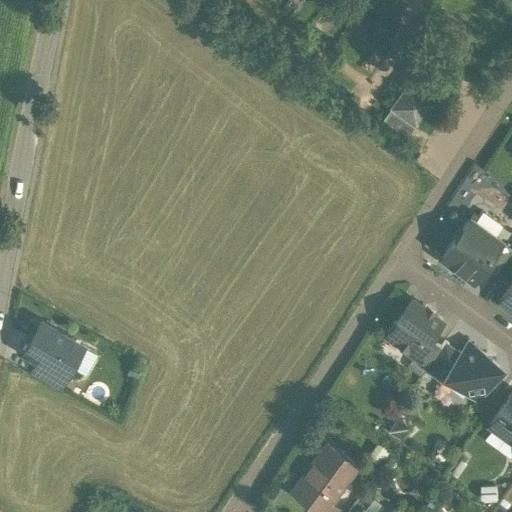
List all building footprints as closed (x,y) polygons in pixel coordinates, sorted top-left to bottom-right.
[(434,101),(408,82),(390,108),(391,108),(415,125),(415,126),(434,101)] [(415,125),(391,108),(383,119),(407,136),(415,125)] [(501,243),(473,222),(466,223),(462,229),(463,234),(459,241),(453,242),(442,257),(473,281),(485,265),(501,243)] [(501,243),(485,265),(495,272),(511,250),(501,243)] [(511,282),(499,300),(511,309),(511,282)] [(440,322),(412,301),(396,323),(394,322),(388,331),(389,332),(388,334),(415,355),(416,355),(429,338),(440,322)] [(24,354),(38,361),(65,377),(83,346),(41,323),(24,354)] [(429,338),(416,355),(415,355),(412,360),(424,369),(441,346),(429,338)] [(424,369),(441,382),(446,375),(445,375),(461,352),(445,340),(441,346),(424,369)] [(485,355),(468,342),(461,352),(445,375),(446,375),(455,382),(467,390),(477,398),(490,381),(484,377),(486,374),(487,374),(493,373),(499,366),(492,361),(485,362),(481,360),(485,355)] [(58,391),(65,377),(38,361),(30,375),(58,391)] [(467,390),(455,382),(451,389),(462,397),(467,390)] [(511,392),(489,424),(511,441),(511,392)] [(380,442),(369,457),(382,466),(393,451),(380,442)] [(325,443),(312,461),(306,462),(303,467),(303,473),(292,490),(319,510),(322,511),(328,502),(355,464),(325,443)] [(341,511),(328,502),(322,511),(319,510),(317,511),(341,511)]
